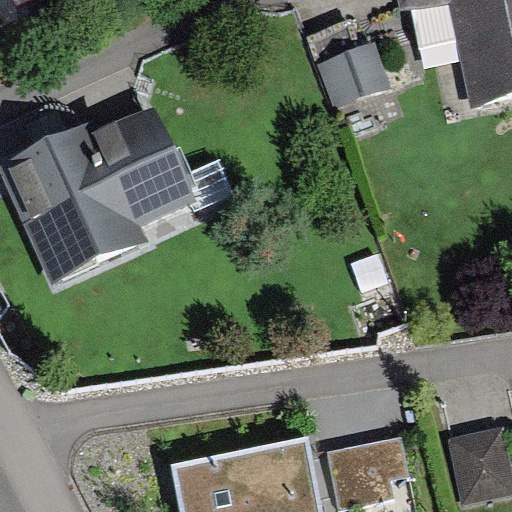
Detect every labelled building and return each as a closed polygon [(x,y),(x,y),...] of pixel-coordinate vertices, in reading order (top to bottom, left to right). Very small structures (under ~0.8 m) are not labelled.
[(12,0),(18,13),(45,0),(12,0)] [(474,112),(511,104),(511,0),(395,0),(400,22),(453,11),(474,112)] [(309,42),(337,114),(394,92),(376,47),(362,52),(351,26),(309,42)] [(144,232),(197,207),(155,116),(94,145),(90,135),(1,176),(55,292),(151,248),(144,232)] [(448,446),(463,511),(511,500),(511,464),(505,433),(448,446)] [(402,442),(328,456),(338,511),(357,511),(396,505),(392,486),(409,482),(402,442)] [(323,511),(311,445),(171,473),(178,511),(323,511)]
